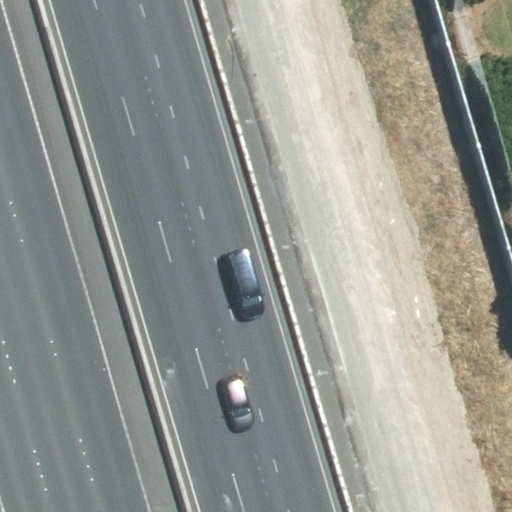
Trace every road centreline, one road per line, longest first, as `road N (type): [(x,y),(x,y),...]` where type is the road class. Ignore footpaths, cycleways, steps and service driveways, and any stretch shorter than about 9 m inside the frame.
road 1 (motorway): [(134,0),(284,511)]
road 2 (motorway): [(98,511),(0,175)]
